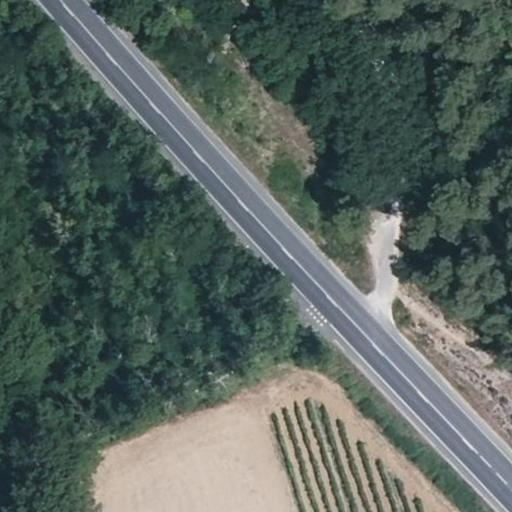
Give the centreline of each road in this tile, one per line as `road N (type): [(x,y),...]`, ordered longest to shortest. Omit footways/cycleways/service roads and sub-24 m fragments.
road 1 (secondary): [(74,0),(342,308),(511,485)]
road 2 (track): [(342,308),(389,212),(393,131),(351,0)]
